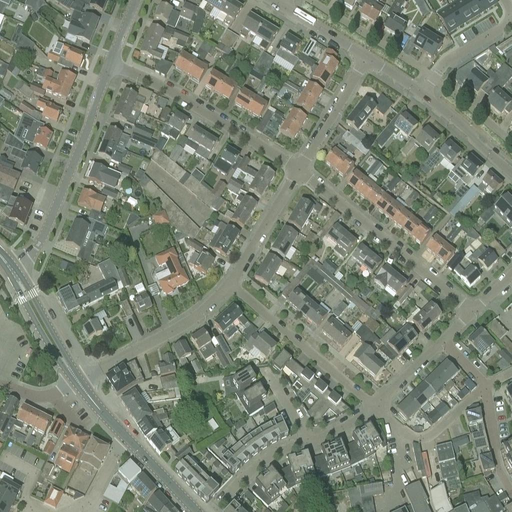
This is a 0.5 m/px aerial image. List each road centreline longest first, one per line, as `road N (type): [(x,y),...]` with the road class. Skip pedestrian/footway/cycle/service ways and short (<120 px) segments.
road 1 (residential): [(10,272),(43,233),(108,65)]
road 2 (residential): [(469,309),(296,172)]
road 3 (residential): [(296,172),(165,89),(108,65)]
road 4 (residential): [(233,282),(372,414)]
road 5 (residential): [(76,381),(196,318),(233,282)]
road 6 (residential): [(372,414),(405,440),(425,439),(485,384)]
road 7 (residential): [(501,0),(510,17),(503,26),(445,63),(423,97)]
road 8 (residential): [(296,172),(364,57)]
road 9 (primary): [(10,272),(47,345),(76,381)]
road 10 (primary): [(76,381),(10,272)]
road 11 (residential): [(233,282),(296,172)]
